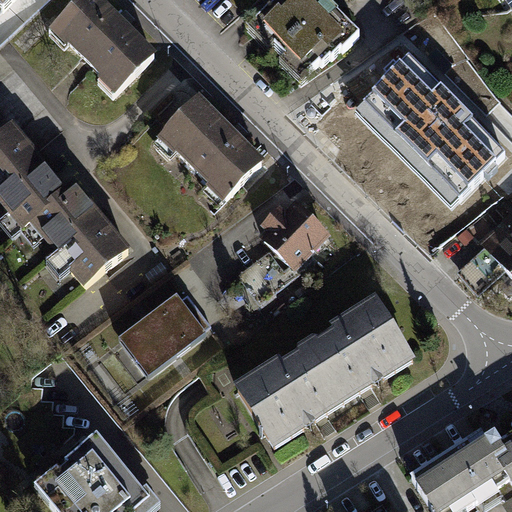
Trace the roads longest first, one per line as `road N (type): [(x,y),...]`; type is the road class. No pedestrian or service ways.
road 1 (residential): [(143,0),(509,363)]
road 2 (residential): [(266,511),(509,363)]
